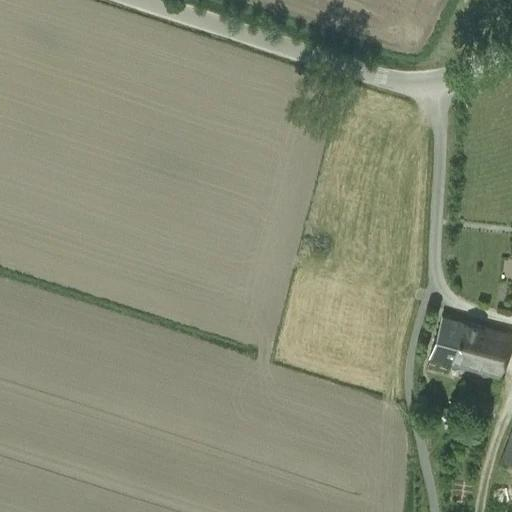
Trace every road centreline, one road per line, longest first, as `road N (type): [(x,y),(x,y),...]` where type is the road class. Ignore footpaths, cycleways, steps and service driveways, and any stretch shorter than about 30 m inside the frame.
road 1 (unclassified): [(439,87),(386,80),(139,0)]
road 2 (track): [(427,294),(402,293),(384,511)]
road 3 (unclassified): [(439,87),(435,273)]
